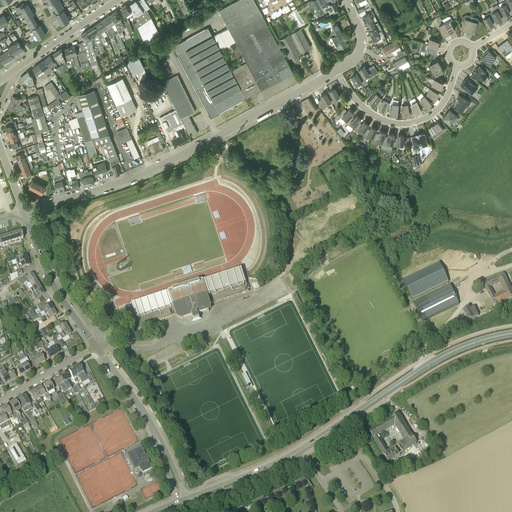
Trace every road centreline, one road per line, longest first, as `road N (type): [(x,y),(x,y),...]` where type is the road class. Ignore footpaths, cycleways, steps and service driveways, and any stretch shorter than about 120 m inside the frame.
road 1 (residential): [(24,211),(152,169),(336,71)]
road 2 (tertiary): [(279,462),(442,356),(511,333)]
road 3 (residential): [(336,71),(366,110),(404,124),(438,108),(457,65)]
road 4 (unclassified): [(95,346),(50,280),(24,211)]
road 5 (residential): [(15,68),(117,0)]
